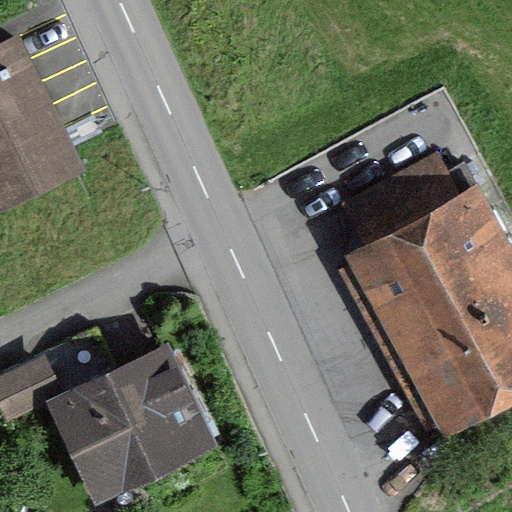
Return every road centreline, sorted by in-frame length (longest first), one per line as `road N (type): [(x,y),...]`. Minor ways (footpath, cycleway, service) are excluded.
road 1 (tertiary): [(343,511),(210,223)]
road 2 (tertiary): [(210,223),(106,0)]
road 3 (residential): [(210,223),(0,327)]
